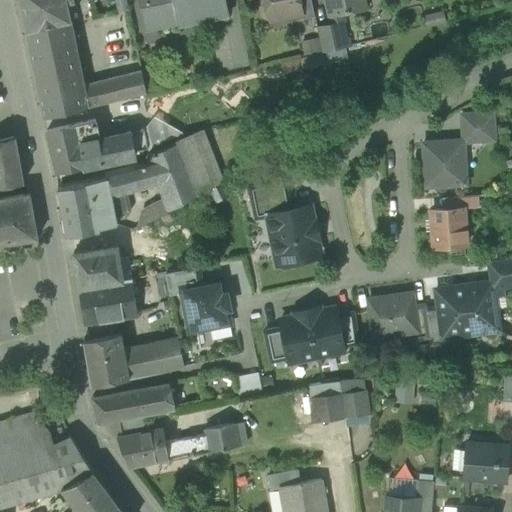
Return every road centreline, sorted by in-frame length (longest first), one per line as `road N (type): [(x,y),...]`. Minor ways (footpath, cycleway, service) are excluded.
road 1 (residential): [(67,338),(1,0)]
road 2 (residential): [(352,282),(406,272),(398,123)]
road 3 (residential): [(398,123),(336,159),(332,170),(352,282)]
road 4 (residential): [(144,511),(92,439),(67,338)]
road 5 (residential): [(511,64),(398,123)]
